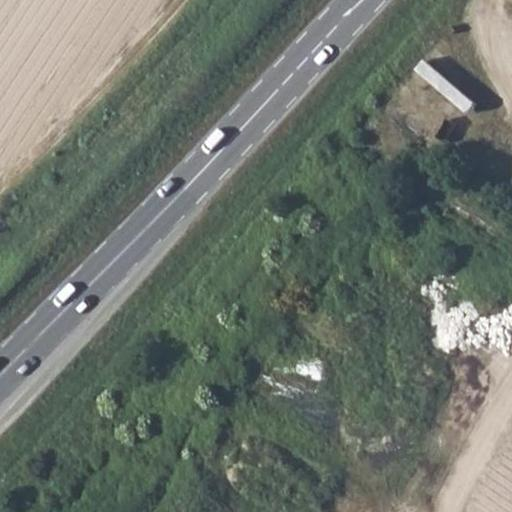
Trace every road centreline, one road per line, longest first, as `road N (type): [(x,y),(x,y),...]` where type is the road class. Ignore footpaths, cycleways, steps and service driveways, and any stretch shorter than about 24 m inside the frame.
road 1 (primary): [(0,376),(360,0)]
road 2 (track): [(447,511),(511,392)]
